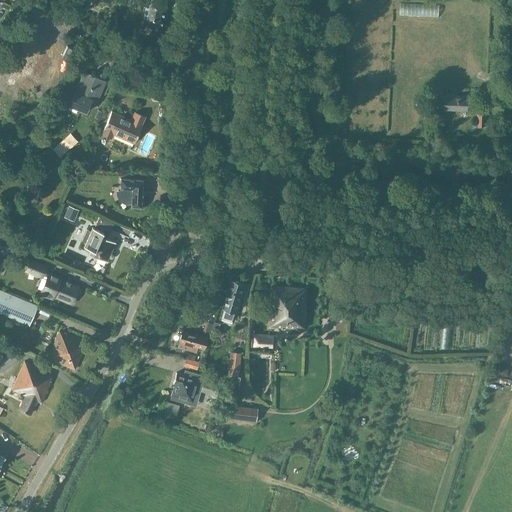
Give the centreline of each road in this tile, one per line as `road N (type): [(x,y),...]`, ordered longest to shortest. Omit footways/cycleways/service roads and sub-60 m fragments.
road 1 (unclassified): [(511,276),(209,264)]
road 2 (unknown): [(256,219),(266,221),(273,252),(285,258),(511,264)]
road 3 (unclassified): [(20,511),(155,272)]
road 4 (residential): [(193,74),(17,0)]
road 5 (residential): [(186,209),(193,74)]
